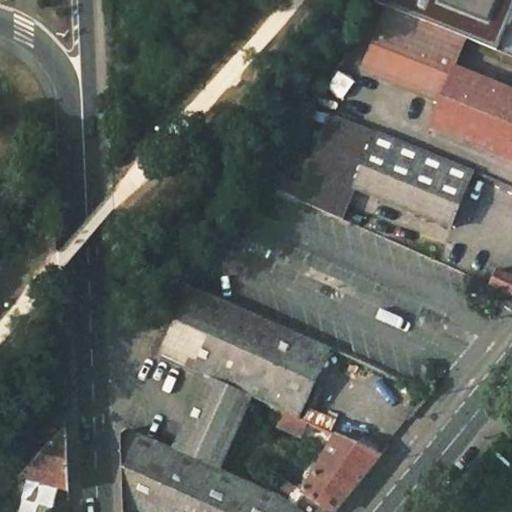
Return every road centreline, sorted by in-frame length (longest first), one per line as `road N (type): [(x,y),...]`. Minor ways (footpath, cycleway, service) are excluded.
road 1 (primary): [(98,511),(82,210)]
road 2 (primary): [(82,210),(61,74),(29,32),(0,19)]
road 3 (primary): [(82,210),(84,0)]
road 4 (secondary): [(481,396),(386,511)]
